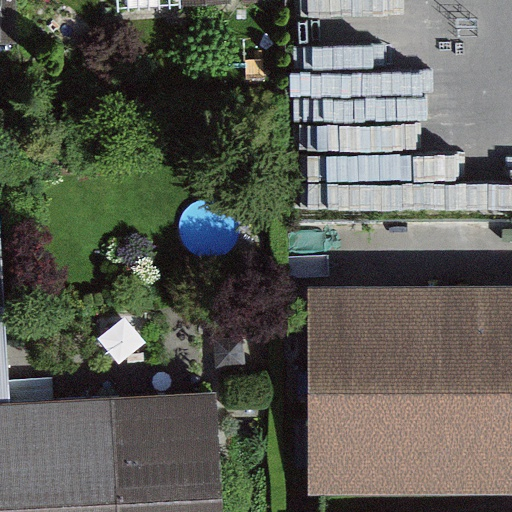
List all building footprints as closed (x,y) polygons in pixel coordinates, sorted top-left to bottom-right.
[(186,0),(188,13),(272,8),(271,0),(186,0)] [(340,0),(342,24),(400,21),(398,0),(340,0)] [(0,408),(44,406),(33,157),(0,158),(0,408)] [(511,290),(341,291),(342,492),(511,491),(511,290)] [(44,406),(0,408),(0,511),(253,511),(248,398),(44,406)]
